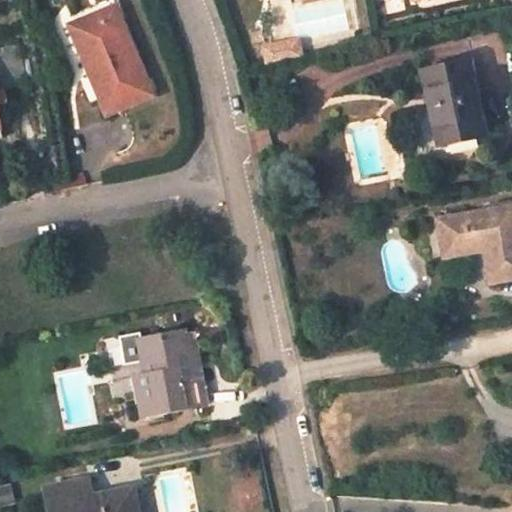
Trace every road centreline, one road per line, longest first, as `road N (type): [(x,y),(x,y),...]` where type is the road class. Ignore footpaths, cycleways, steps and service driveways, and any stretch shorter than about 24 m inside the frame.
road 1 (residential): [(318,511),(245,183)]
road 2 (residential): [(0,235),(245,183)]
road 3 (track): [(511,346),(289,376)]
road 4 (residential): [(245,183),(199,0)]
